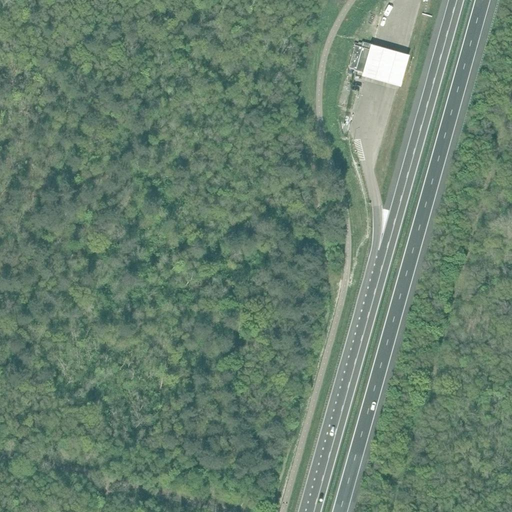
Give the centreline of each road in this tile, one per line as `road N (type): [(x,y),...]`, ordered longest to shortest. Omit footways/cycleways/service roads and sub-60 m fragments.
road 1 (motorway): [(340,511),(483,0)]
road 2 (motorway): [(386,252),(314,511)]
road 3 (motorway): [(457,0),(386,252)]
